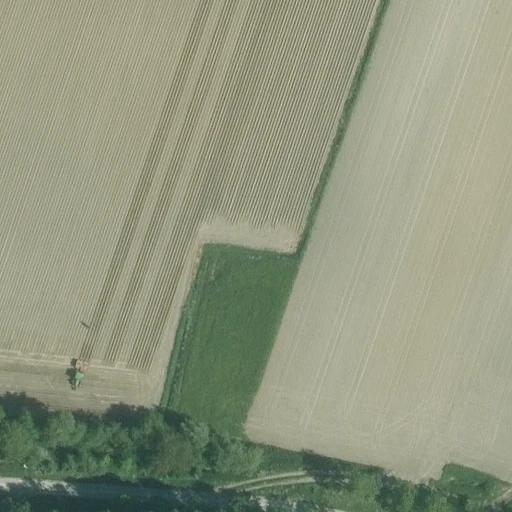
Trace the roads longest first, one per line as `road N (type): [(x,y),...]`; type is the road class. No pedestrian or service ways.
road 1 (unclassified): [(294,511),(0,486)]
road 2 (track): [(198,502),(294,480),(398,483),(402,473)]
road 3 (track): [(398,483),(494,503),(511,490)]
